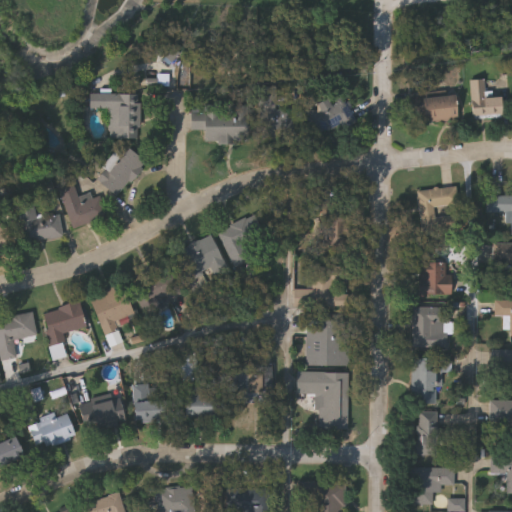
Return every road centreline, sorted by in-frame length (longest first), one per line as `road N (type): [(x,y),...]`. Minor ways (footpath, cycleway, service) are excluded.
road 1 (residential): [(0,290),(95,262),(238,187),(511,155)]
road 2 (residential): [(378,511),(386,0)]
road 3 (residential): [(380,461),(149,458),(93,466),(0,505)]
